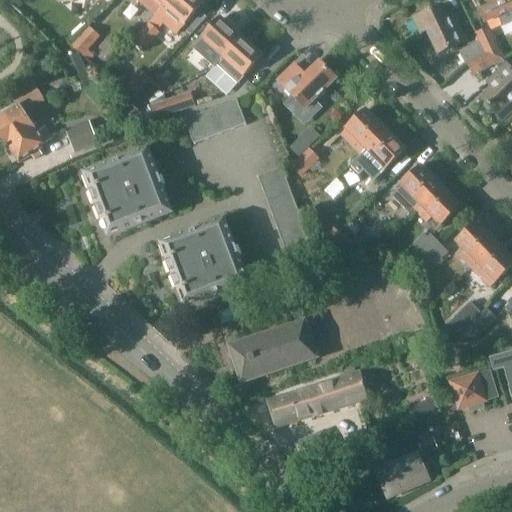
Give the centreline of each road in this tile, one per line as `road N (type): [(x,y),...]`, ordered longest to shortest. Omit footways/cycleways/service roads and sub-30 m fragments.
road 1 (tertiary): [(303,511),(0,217)]
road 2 (residential): [(511,193),(335,19)]
